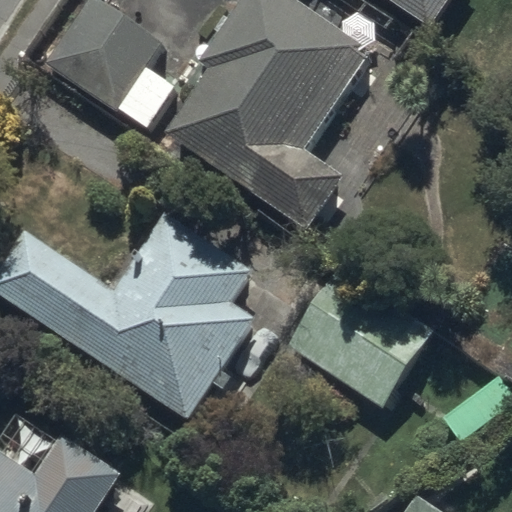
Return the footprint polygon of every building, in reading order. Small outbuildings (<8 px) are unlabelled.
[(380,58),(290,0),(255,0),(208,73),(214,78),(171,144),(318,240),(352,189),(312,162),(380,58)] [(382,0),(441,38),(465,0),(382,0)] [(96,6),(53,76),(153,139),(179,97),(152,80),(169,52),(96,6)] [(36,237),(0,291),(0,299),(196,430),(263,329),(242,315),(266,279),(175,218),(123,295),(36,237)] [(341,274),(291,355),(390,417),(441,336),(341,274)] [(0,457),(0,511),(112,511),(130,486),(69,446),(43,486),(0,457)]
